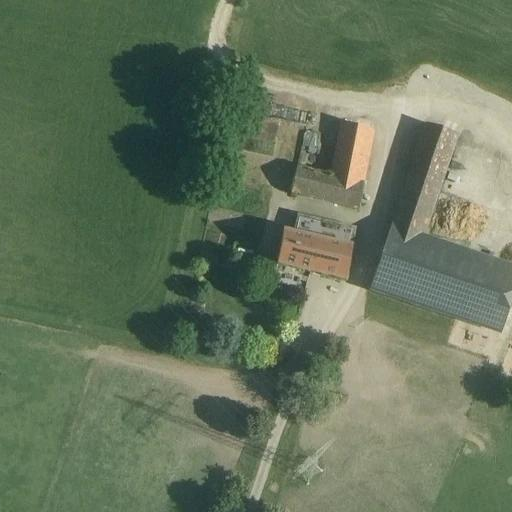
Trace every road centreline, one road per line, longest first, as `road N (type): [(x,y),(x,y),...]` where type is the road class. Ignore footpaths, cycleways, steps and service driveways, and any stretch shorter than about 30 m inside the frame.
road 1 (track): [(204,179),(193,248),(109,329),(0,309)]
road 2 (track): [(511,137),(490,116),(385,100)]
